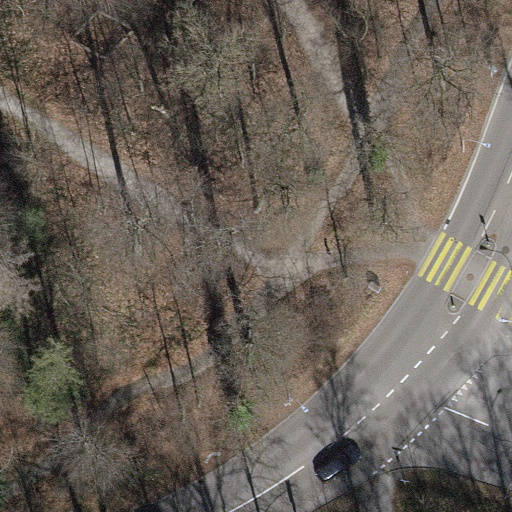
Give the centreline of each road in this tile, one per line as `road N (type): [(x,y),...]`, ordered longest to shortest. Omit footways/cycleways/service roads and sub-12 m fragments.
road 1 (track): [(284,0),(391,169),(417,245)]
road 2 (secondary): [(228,511),(330,449),(404,377)]
road 3 (secondary): [(404,377),(474,275),(511,191)]
road 4 (track): [(404,377),(375,493),(381,511)]
road 5 (unclassified): [(511,437),(453,413),(404,377)]
